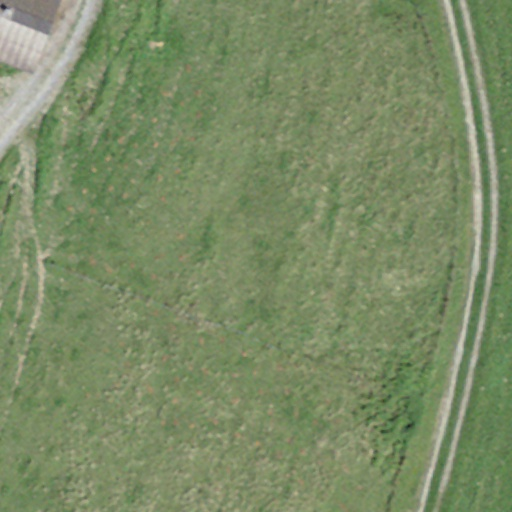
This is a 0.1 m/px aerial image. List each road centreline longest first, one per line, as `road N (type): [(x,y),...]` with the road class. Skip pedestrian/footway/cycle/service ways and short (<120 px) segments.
road 1 (track): [(424,511),(482,261),(467,89),(443,0)]
road 2 (track): [(0,148),(45,87),(82,0)]
